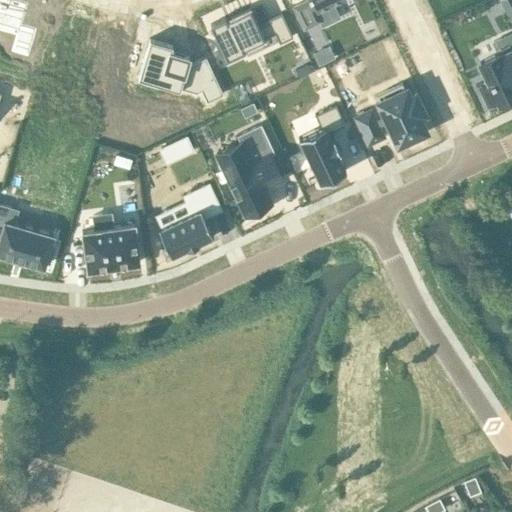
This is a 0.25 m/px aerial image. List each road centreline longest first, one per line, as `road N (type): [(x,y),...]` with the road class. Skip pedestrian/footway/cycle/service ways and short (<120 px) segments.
road 1 (unclassified): [(0,305),(77,317),(135,312),(190,296),(367,211)]
road 2 (unclassified): [(367,211),(415,305),(511,451)]
road 3 (residential): [(397,0),(474,161)]
